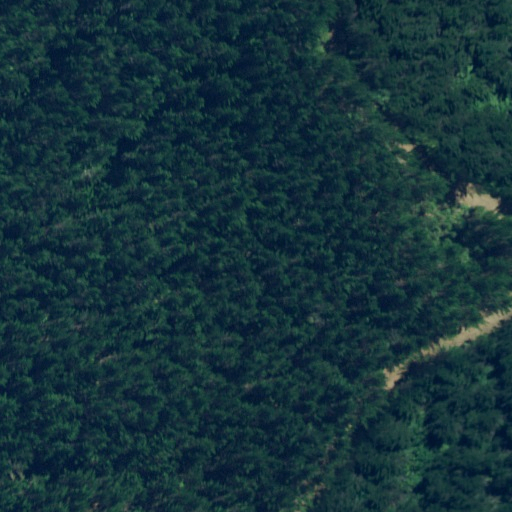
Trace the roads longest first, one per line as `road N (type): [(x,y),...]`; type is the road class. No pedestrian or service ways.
road 1 (track): [(441,260),(426,296),(228,447),(192,511)]
road 2 (track): [(300,0),(307,51),(413,194),(441,260)]
road 3 (track): [(441,260),(493,326),(476,433),(482,461),(511,494)]
